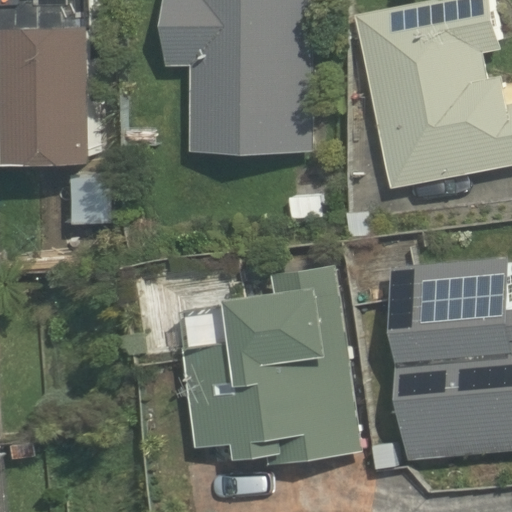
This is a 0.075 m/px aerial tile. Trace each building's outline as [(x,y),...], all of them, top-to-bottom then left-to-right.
[(119,13),(106,13),(105,0),(9,0),(10,55),(14,56),(13,161),(59,161),(61,153),(120,153),(119,13)] [(181,0),(182,61),(202,61),(202,149),(326,149),(326,0),(181,0)] [(511,45),(511,14),(509,0),(407,0),(371,7),(406,183),(511,162),(511,70),(504,73),(499,48),(511,45)] [(511,249),(409,257),(425,453),(511,446),(511,249)] [(255,300),(202,307),(206,338),(197,340),(210,442),(251,437),(253,452),(284,448),(286,458),(377,447),(353,258),(287,266),(289,281),(253,285),(255,300)]
